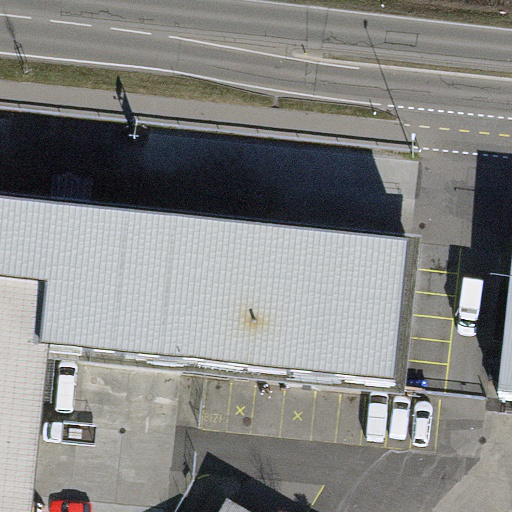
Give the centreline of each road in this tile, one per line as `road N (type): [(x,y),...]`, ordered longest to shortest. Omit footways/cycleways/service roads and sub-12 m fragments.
road 1 (secondary): [(219,38),(365,83),(511,99)]
road 2 (secondary): [(511,52),(368,38),(219,38)]
road 3 (secondary): [(0,12),(219,38)]
